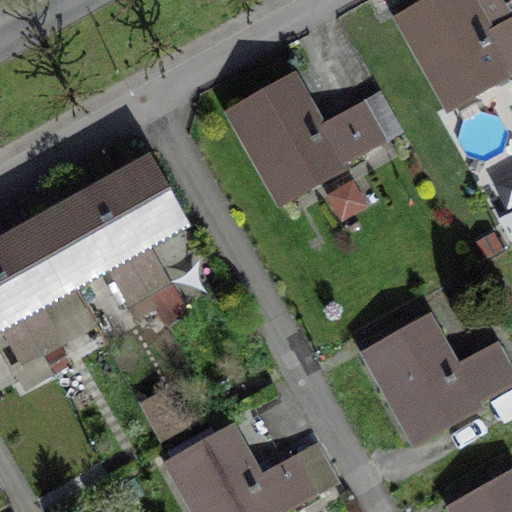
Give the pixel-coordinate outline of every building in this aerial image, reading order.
[(494,0),(437,0),(402,20),(449,103),(511,67),(511,18),(507,22),(494,0)] [(291,82),(233,115),(280,198),(379,143),(357,105),(317,128),(291,82)] [(146,164),(93,194),(147,290),(164,280),(145,245),(180,225),(146,164)] [(147,290),(93,194),(91,190),(89,191),(91,195),(41,223),(74,284),(108,266),(127,301),(147,290)] [(74,284),(41,223),(39,220),(36,222),(38,225),(0,245),(0,280),(39,350),(59,339),(39,302),(72,285),(74,288),(76,287),(74,284)] [(39,350),(0,280),(0,326),(19,361),(39,350)] [(426,323),(369,355),(415,437),(511,383),(511,380),(492,346),(452,369),(426,323)] [(229,433),(171,465),(197,511),(281,511),(317,492),(296,456),(255,479),(229,433)] [(511,511),(511,479),(511,478),(455,509),(456,511),(511,511)]
